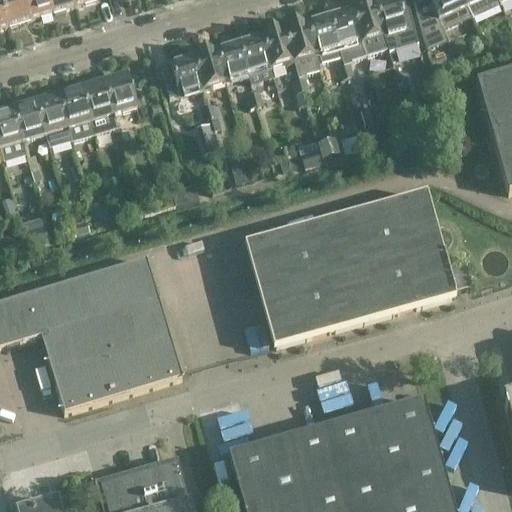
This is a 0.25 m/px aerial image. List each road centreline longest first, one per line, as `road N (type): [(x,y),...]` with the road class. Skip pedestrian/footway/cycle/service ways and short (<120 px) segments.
road 1 (unclassified): [(0,461),(450,330)]
road 2 (residential): [(264,0),(0,78)]
road 3 (unclassified): [(501,511),(450,330)]
